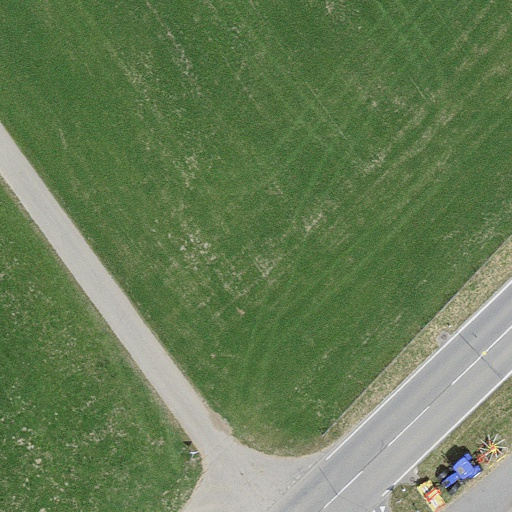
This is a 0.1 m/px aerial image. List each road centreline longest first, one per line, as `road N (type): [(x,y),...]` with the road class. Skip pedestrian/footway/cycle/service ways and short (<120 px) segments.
road 1 (track): [(0,147),(260,511)]
road 2 (primary): [(511,324),(316,511)]
